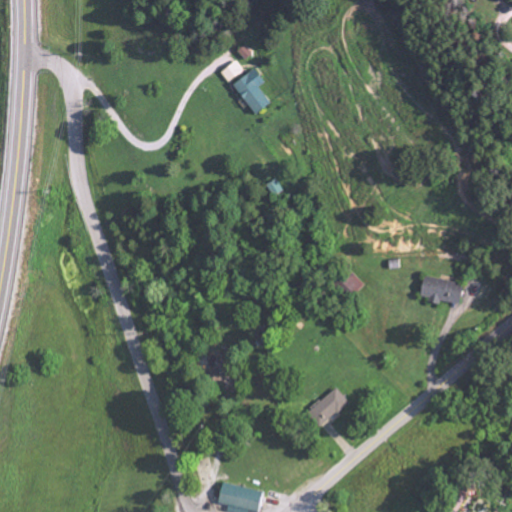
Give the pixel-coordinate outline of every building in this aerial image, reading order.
[(220,73),(228,84),(243,72),(235,61),(220,73)] [(264,83),(253,69),(232,86),(255,115),(270,103),(258,88),(264,83)] [(417,298),(439,304),(439,300),(458,305),(463,286),(424,275),(417,298)] [(236,379),(223,373),(228,364),(207,355),(199,372),(232,388),(236,379)] [(317,428),(348,405),(337,389),(305,411),(317,428)] [(217,504),(228,506),(226,511),(247,511),(248,511),(258,511),(261,490),(220,485),(217,504)] [(456,511),(460,511),(466,493),(454,489),(447,509),(456,511)]
